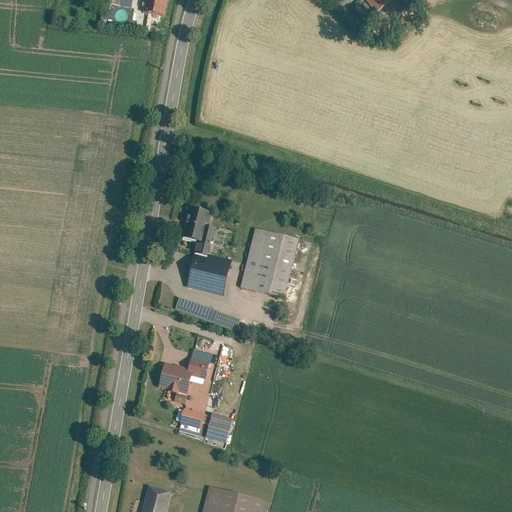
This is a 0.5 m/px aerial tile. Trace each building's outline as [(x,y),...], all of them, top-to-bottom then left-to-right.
[(140,0),(123,0),(123,7),(139,9),(140,0)] [(169,0),(147,0),(144,13),(166,17),(169,0)] [(364,0),(376,15),(395,0),(364,0)] [(205,213),(186,208),(178,238),(195,242),(193,252),(204,255),(210,229),(201,227),(205,213)] [(295,240),(252,230),(238,288),(282,298),(295,240)] [(220,295),(228,261),(204,255),(193,252),(184,286),(220,295)] [(182,299),(177,311),(238,331),(242,319),(182,299)] [(185,368),(165,362),(158,386),(165,388),(164,391),(176,394),(177,391),(184,393),(189,374),(201,377),(205,363),(188,358),(185,368)] [(196,411),(175,405),(171,419),(192,425),(196,411)] [(262,511),(265,503),(205,487),(197,511),(262,511)] [(165,511),(170,494),(148,488),(142,511),(165,511)]
